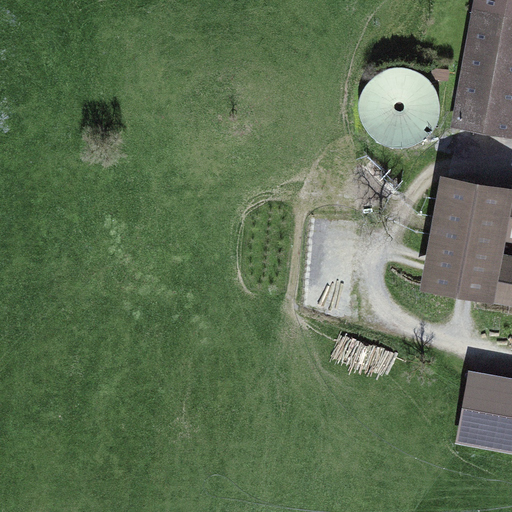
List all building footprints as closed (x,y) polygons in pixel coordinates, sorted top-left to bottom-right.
[(511,0),(473,0),(451,128),(511,139),(511,0)] [(450,82),(451,70),(432,69),(431,80),(450,82)] [(511,193),(497,190),(440,180),(419,294),(493,308),(494,305),(503,256),(505,243),(511,206),(511,193)] [(511,186),(498,184),(497,190),(511,193),(511,206),(505,243),(511,244),(511,186)] [(511,258),(503,256),(494,305),(511,307),(511,258)] [(511,380),(468,373),(455,447),(511,457),(511,380)]
